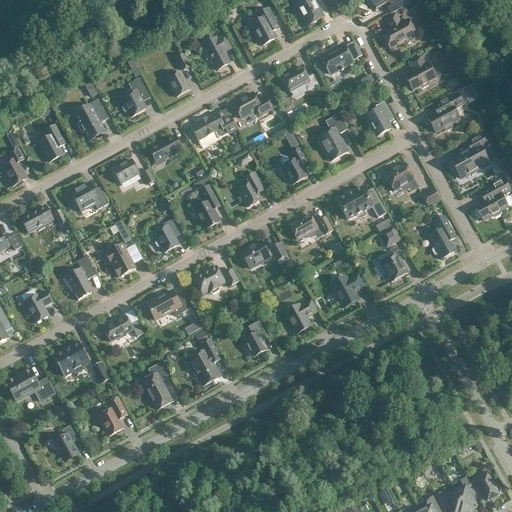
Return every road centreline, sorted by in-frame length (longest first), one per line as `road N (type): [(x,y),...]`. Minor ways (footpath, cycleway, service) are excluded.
road 1 (residential): [(415,139),(356,27),(347,25),(0,213)]
road 2 (residential): [(0,366),(415,139)]
road 3 (tertiary): [(46,503),(422,299)]
road 4 (residential): [(494,434),(422,299)]
road 5 (residential): [(486,265),(415,139)]
